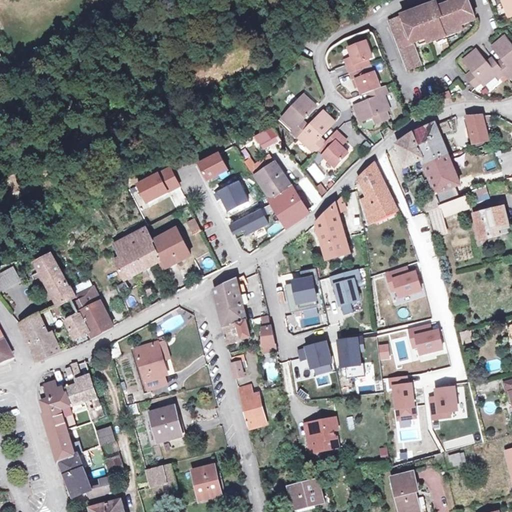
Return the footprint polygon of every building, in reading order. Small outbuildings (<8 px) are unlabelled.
[(433,7),(403,19),(413,45),(418,43),(427,39),(429,44),(436,42),(455,34),(463,32),(462,27),(471,24),(476,22),(467,0),(452,0),(450,1),(440,4),(439,1),(432,3),(433,7)] [(511,0),(501,0),(508,19),(511,17),(511,0)] [(403,19),(391,24),(407,73),(421,67),(403,19)] [(455,34),(436,42),(437,46),(457,39),(455,34)] [(511,45),(506,38),(492,48),(502,60),(505,64),(499,68),(505,75),(509,81),(511,78),(511,45)] [(427,39),(418,43),(420,48),(429,44),(427,39)] [(367,44),(349,51),(353,60),(355,64),(347,67),(350,75),(363,71),(365,70),(363,64),(373,60),(367,44)] [(496,65),(495,63),(489,68),(487,65),(476,52),(464,62),(472,73),(465,78),(474,90),(481,84),(484,88),(497,77),(499,80),(505,75),(499,68),(496,65)] [(350,75),(354,84),(357,82),(360,89),(363,96),(367,95),(372,93),(381,90),(375,74),(366,77),(363,71),(350,75)] [(381,90),(372,93),(375,100),(370,102),(355,108),(361,123),(373,119),(376,126),(389,120),(386,114),(389,113),(384,98),(388,96),(385,88),(381,90)] [(449,94),(440,97),(441,102),(451,99),(449,94)] [(317,107),(304,96),(282,121),(293,131),(290,134),(297,140),(297,139),(308,128),(303,123),(317,107)] [(336,123),(323,112),(308,128),(297,139),(315,156),(318,152),(320,150),(315,145),(336,123)] [(482,117),(468,117),(473,146),(489,143),(482,117)] [(448,120),(439,123),(442,131),(452,128),(448,120)] [(422,131),(412,136),(422,161),(424,165),(448,155),(435,126),(422,131)] [(270,136),(260,137),(264,148),(281,141),(274,133),(270,136)] [(343,140),(336,134),(320,150),(318,152),(323,156),(322,158),(335,169),(348,155),(340,149),(338,146),(343,140)] [(412,136),(396,146),(407,168),(422,161),(412,136)] [(462,152),(452,154),(456,169),(466,166),(462,152)] [(222,153),(201,163),(209,179),(220,174),(230,169),(222,153)] [(448,155),(424,165),(441,204),(465,194),(448,155)] [(306,167),(314,182),(323,178),(316,162),(306,167)] [(258,174),(254,177),(258,183),(260,181),(268,194),(265,196),(269,202),(291,187),(275,163),(258,174)] [(378,172),(375,164),(364,174),(358,179),(366,198),(361,201),(368,224),(395,212),(378,172)] [(249,170),(254,177),(258,174),(254,167),(249,170)] [(180,185),(172,168),(139,185),(147,201),(180,185)] [(232,174),(230,169),(220,174),(222,179),(232,174)] [(228,181),(211,190),(225,216),(242,207),(228,181)] [(308,212),(291,187),(269,202),(270,203),(288,230),(297,223),(308,212)] [(473,188),(474,197),(488,196),(488,187),(473,188)] [(316,192),(312,195),(314,199),(312,200),(316,205),(322,199),(316,192)] [(434,192),(420,198),(426,209),(439,203),(434,192)] [(176,207),(185,203),(181,193),(172,198),(176,207)] [(465,194),(441,204),(446,216),(471,204),(465,194)] [(345,209),(342,197),(316,224),(328,261),(348,254),(336,215),(345,209)] [(447,233),(440,205),(427,209),(435,236),(447,233)] [(262,207),(229,224),(237,240),(271,223),(262,207)] [(507,209),(476,215),(482,241),(499,238),(498,232),(497,227),(510,225),(507,209)] [(195,219),(188,222),(195,234),(201,231),(195,219)] [(147,228),(118,243),(124,257),(118,260),(128,279),(163,261),(154,242),(147,228)] [(180,229),(154,242),(163,261),(166,268),(193,255),(180,229)] [(75,295),(55,254),(37,265),(60,303),(75,295)] [(410,266),(385,274),(391,292),(396,291),(399,298),(423,290),(417,270),(412,271),(410,266)] [(16,268),(0,276),(0,291),(22,280),(16,268)] [(359,269),(330,277),(339,305),(361,299),(356,279),(362,278),(359,269)] [(286,284),(291,311),(318,306),(317,299),(319,298),(314,274),(292,278),(293,283),(286,284)] [(239,280),(216,290),(221,312),(245,306),(239,280)] [(126,284),(120,287),(123,296),(131,292),(126,284)] [(87,287),(75,295),(83,314),(90,331),(93,336),(115,324),(100,294),(92,297),(87,287)] [(221,312),(225,328),(237,325),(248,322),(245,306),(221,312)] [(21,325),(37,360),(62,351),(53,330),(50,332),(42,313),(21,325)] [(83,314),(81,315),(68,321),(76,339),(90,331),(83,314)] [(269,314),(260,316),(262,323),(271,322),(269,314)] [(237,325),(241,343),(252,340),(248,322),(237,325)] [(237,325),(225,328),(229,345),(241,343),(237,325)] [(428,327),(409,331),(412,345),(420,343),(421,352),(444,348),(440,328),(428,330),(428,327)] [(271,329),(263,331),(264,346),(254,349),(258,361),(276,355),(271,329)] [(76,339),(79,344),(90,338),(87,333),(76,339)] [(2,338),(0,338),(0,362),(12,358),(2,338)] [(363,338),(339,341),(341,366),(346,366),(347,377),(366,375),(365,363),(362,363),(361,352),(365,351),(363,338)] [(159,342),(137,348),(149,388),(168,383),(165,375),(168,374),(159,342)] [(327,342),(297,350),(300,361),(307,359),(309,368),(332,361),(327,342)] [(246,357),(233,360),(238,379),(246,377),(245,369),(249,368),(246,357)] [(43,403),(45,412),(75,404),(84,401),(98,397),(92,379),(84,382),(77,361),(71,363),(78,384),(65,389),(64,386),(58,389),(55,382),(41,389),(42,397),(48,395),(58,392),(60,398),(50,401),(43,403)] [(409,382),(390,384),(391,391),(394,391),(397,420),(416,418),(413,388),(409,388),(409,382)] [(430,398),(432,419),(451,417),(450,409),(459,408),(456,385),(436,387),(437,398),(430,398)] [(244,386),(240,387),(250,429),(263,426),(261,416),(263,416),(259,401),(258,402),(257,395),(252,396),(247,397),(244,386)] [(58,392),(48,395),(50,401),(60,398),(58,392)] [(98,397),(84,401),(88,411),(91,420),(104,416),(98,397)] [(77,414),(75,404),(45,412),(52,440),(72,434),(67,417),(77,414)] [(176,404),(153,410),(160,441),(183,436),(176,404)] [(335,418),(313,422),(316,436),(306,438),(310,454),(332,449),(330,440),(335,439),(334,431),(338,430),(335,418)] [(316,436),(313,422),(304,424),(306,438),(316,436)] [(100,443),(115,441),(113,426),(98,428),(100,443)] [(72,434),(52,440),(59,462),(61,461),(79,456),(72,434)] [(330,440),(332,449),(340,448),(338,438),(335,439),(330,440)] [(387,446),(378,448),(380,459),(389,458),(387,446)] [(449,455),(452,466),(466,462),(463,451),(449,455)] [(119,454),(105,459),(111,473),(124,467),(119,454)] [(79,456),(61,461),(66,476),(88,470),(82,455),(79,456)] [(216,464),(195,469),(203,498),(224,493),(216,464)] [(173,465),(151,469),(156,492),(166,489),(170,488),(169,483),(178,481),(173,465)] [(88,470),(66,476),(72,496),(85,493),(89,491),(95,490),(88,470)] [(411,473),(390,477),(398,511),(416,511),(418,511),(413,492),(416,491),(411,473)] [(317,477),(288,483),(292,506),(322,499),(317,477)] [(95,490),(89,491),(91,499),(114,494),(109,478),(101,481),(102,488),(95,490)] [(180,493),(178,481),(169,483),(170,488),(166,489),(168,496),(180,493)] [(123,511),(121,501),(91,508),(91,511),(123,511)]
